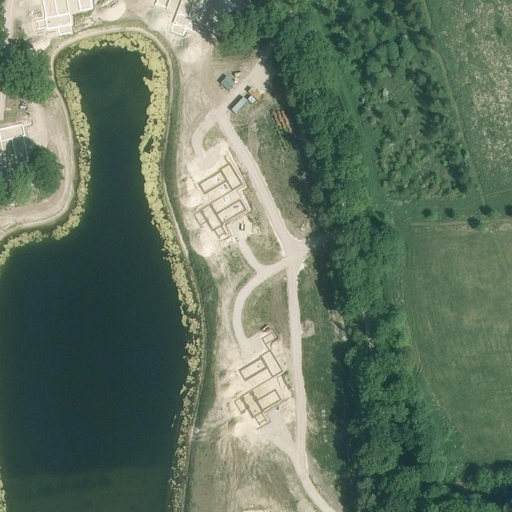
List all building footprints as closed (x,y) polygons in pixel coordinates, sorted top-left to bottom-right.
[(54,0),(42,0),(49,30),(70,25),(67,7),(57,10),(54,0)] [(180,6),(174,23),(194,32),(207,0),(195,0),(190,10),(180,6)] [(18,125),(0,129),(0,136),(2,144),(9,142),(15,164),(28,160),(18,125)] [(234,165),(201,183),(207,193),(226,184),(230,191),(244,183),(234,165)] [(0,187),(10,186),(6,168),(0,169),(0,187)] [(212,203),(196,212),(207,232),(241,213),(236,202),(217,213),(212,203)] [(275,351),(242,369),(249,380),(267,370),(271,377),(285,369),(275,351)] [(254,388),(238,398),(249,417),(283,398),(278,388),(259,398),(254,388)]
